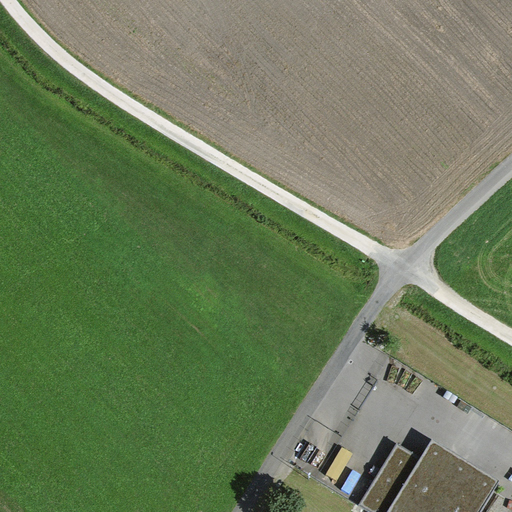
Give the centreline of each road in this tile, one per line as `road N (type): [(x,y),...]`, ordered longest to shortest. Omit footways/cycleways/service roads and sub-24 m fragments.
road 1 (track): [(511,329),(90,80),(15,0)]
road 2 (residential): [(247,511),(376,304),(511,173)]
